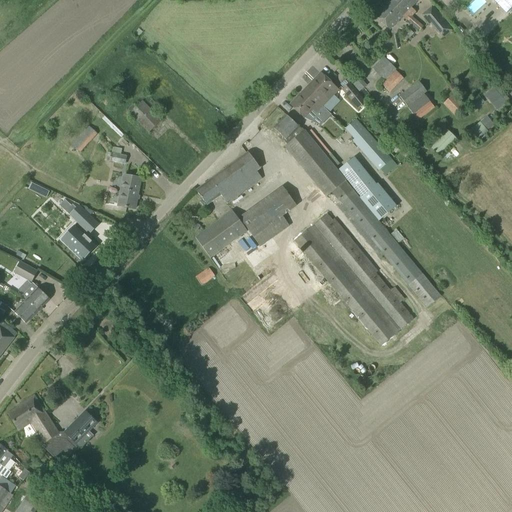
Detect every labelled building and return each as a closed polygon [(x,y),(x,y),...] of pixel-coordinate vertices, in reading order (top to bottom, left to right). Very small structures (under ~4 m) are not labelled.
[(383,5),(374,15),(389,29),(396,22),(416,3),(418,0),(389,0),(384,6),(383,5)] [(511,0),(493,0),(507,15),(511,10),(511,0)] [(452,30),(433,6),(421,16),(429,25),(431,23),(443,37),(452,30)] [(403,17),(419,32),(423,28),(412,17),(416,13),(411,8),(403,17)] [(408,29),(404,35),(405,36),(403,38),(406,41),(409,38),(410,39),(414,34),(408,29)] [(387,55),(391,64),(399,61),(395,52),(387,55)] [(403,79),(384,58),(373,69),(385,81),(381,84),(389,92),(403,79)] [(320,73),(309,85),(322,99),(318,103),(323,107),(339,91),(334,86),(328,80),(320,73)] [(360,78),(353,84),(359,92),(366,86),(360,78)] [(399,96),(407,107),(415,116),(418,114),(421,118),(432,109),(428,105),(421,96),(427,92),(419,81),(411,87),(399,96)] [(365,102),(349,83),(342,89),(358,108),(365,102)] [(309,85),(290,105),(304,118),(312,109),(325,121),(331,115),(328,113),(324,109),(323,107),(318,103),(322,99),(309,85)] [(498,111),(508,103),(493,86),(483,95),(498,111)] [(453,95),(443,104),(452,113),(461,104),(453,95)] [(472,112),(484,101),(479,96),(468,107),(472,112)] [(142,101),(136,107),(133,104),(127,110),(130,112),(149,132),(160,121),(142,101)] [(285,143),(286,145),(284,147),(325,198),(331,193),(377,249),(374,253),(379,259),(383,256),(427,308),(441,297),(359,199),(345,182),(305,131),(299,129),(300,128),(293,122),(286,115),(273,128),(280,135),(287,142),(285,143)] [(480,122),(467,133),(477,144),(489,133),(480,122)] [(80,154),(91,141),(97,133),(88,125),(82,134),(81,133),(70,146),(80,154)] [(354,141),(378,170),(380,169),(391,159),(366,130),(354,141)] [(448,131),(431,148),(441,158),(458,140),(448,131)] [(111,152),(111,153),(109,152),(107,160),(125,165),(127,157),(111,152)] [(259,170),(252,161),(246,153),(196,191),(202,199),(207,205),(220,195),(225,202),(228,205),(257,183),(262,179),(257,172),(259,170)] [(375,184),(354,157),(339,169),(362,197),(375,184)] [(118,206),(135,209),(140,178),(124,175),(118,206)] [(240,218),(258,246),(288,226),(280,215),(294,206),(283,189),(240,218)] [(79,206),(69,215),(80,226),(89,216),(82,209),(79,206)] [(246,232),(232,212),(195,238),(210,258),(246,232)] [(381,347),(394,336),(413,320),(399,304),(404,300),(394,288),(390,292),(327,215),(314,226),(307,231),(294,242),(381,347)] [(64,242),(63,242),(64,243),(68,246),(68,247),(72,250),(72,251),(75,253),(75,254),(76,254),(82,259),(82,260),(82,259),(88,253),(89,253),(94,247),(95,247),(95,246),(91,242),(83,235),(83,234),(83,235),(73,226),(74,226),(73,225),(73,226),(73,225),(72,226),(73,226),(72,227),(73,227),(69,231),(71,234),(64,242)] [(20,262),(14,273),(31,282),(37,272),(20,262)] [(214,277),(208,268),(195,277),(202,286),(214,277)] [(21,295),(27,300),(38,311),(49,299),(38,288),(37,288),(32,284),(21,295)] [(25,324),(38,311),(27,300),(14,313),(18,317),(25,324)] [(9,308),(0,302),(0,316),(2,318),(9,308)] [(0,355),(17,334),(9,328),(1,322),(0,322),(0,355)] [(30,420),(39,433),(45,442),(47,444),(43,447),(58,462),(80,449),(93,435),(89,432),(98,423),(85,411),(63,433),(62,432),(60,433),(59,433),(57,434),(34,398),(9,414),(14,423),(18,429),(30,420)] [(7,451),(0,444),(0,475),(2,477),(3,475),(6,478),(10,473),(4,468),(13,456),(7,452),(7,451)] [(0,511),(2,511),(13,496),(0,486),(0,511)] [(34,511),(40,504),(28,496),(16,511),(34,511)]
